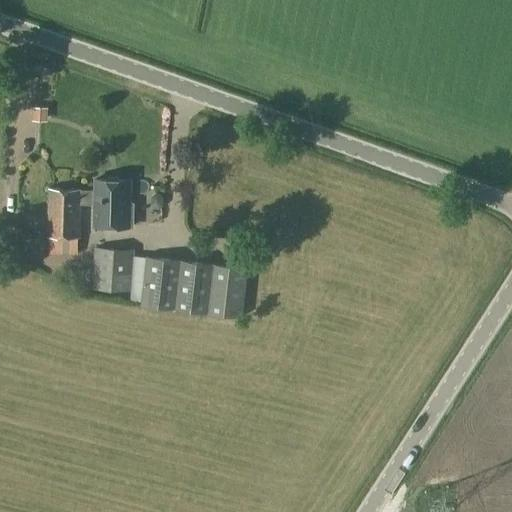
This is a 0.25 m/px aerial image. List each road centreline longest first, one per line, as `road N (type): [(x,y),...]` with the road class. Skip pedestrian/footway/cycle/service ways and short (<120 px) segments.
road 1 (unclassified): [(511,205),(0,34)]
road 2 (unclassified): [(364,511),(511,283)]
